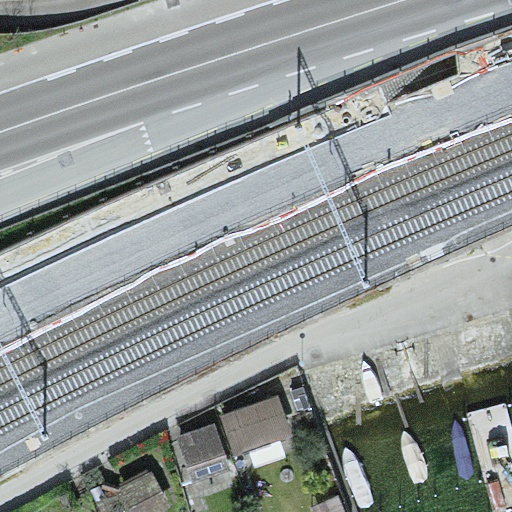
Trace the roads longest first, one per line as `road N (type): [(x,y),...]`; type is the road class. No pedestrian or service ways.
road 1 (residential): [(511,246),(0,511)]
road 2 (tertiary): [(0,202),(146,138),(319,26)]
road 3 (trunk): [(319,26),(0,133)]
road 4 (tertiary): [(218,0),(0,72)]
